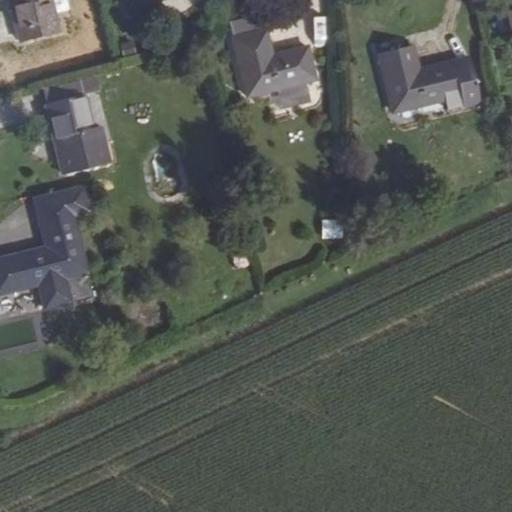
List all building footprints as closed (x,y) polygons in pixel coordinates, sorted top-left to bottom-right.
[(57,30),(50,0),(15,0),(17,4),(7,6),(16,39),(57,30)] [(262,27),(257,9),(224,18),(228,36),(262,27)] [(315,44),(326,44),(326,17),(316,17),(315,44)] [(314,76),(305,42),(267,51),(262,27),(228,36),(242,93),(314,76)] [(458,94),(450,58),(415,65),(409,41),(372,50),(387,110),(458,94)] [(107,161),(98,122),(90,123),(79,75),(64,79),(67,94),(41,101),(48,134),(58,131),(61,148),(52,150),(58,173),(107,161)] [(67,94),(64,79),(37,85),(41,101),(67,94)] [(61,148),(58,131),(48,134),(52,150),(61,148)] [(91,204),(86,181),(79,183),(83,207),(91,204)] [(84,269),(69,210),(83,207),(79,183),(30,194),(41,243),(6,252),(14,286),(84,269)] [(338,236),(338,217),(324,217),(324,235),(338,236)] [(34,317),(0,322),(0,350),(38,345),(34,317)]
